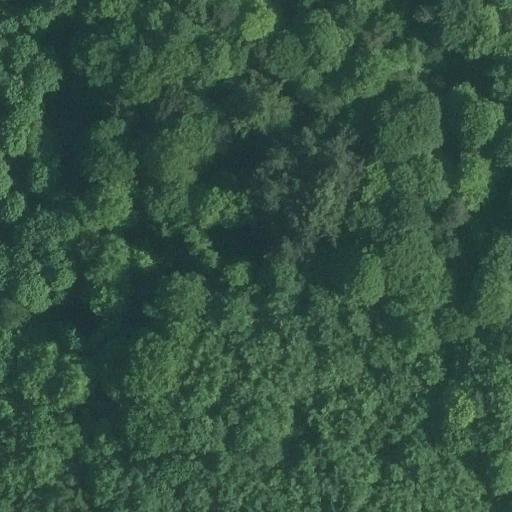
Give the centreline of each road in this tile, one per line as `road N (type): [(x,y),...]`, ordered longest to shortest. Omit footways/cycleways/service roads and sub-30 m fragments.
road 1 (track): [(0,117),(172,180),(197,230),(208,341),(198,461)]
road 2 (track): [(511,412),(425,401),(309,419),(198,461),(145,511)]
